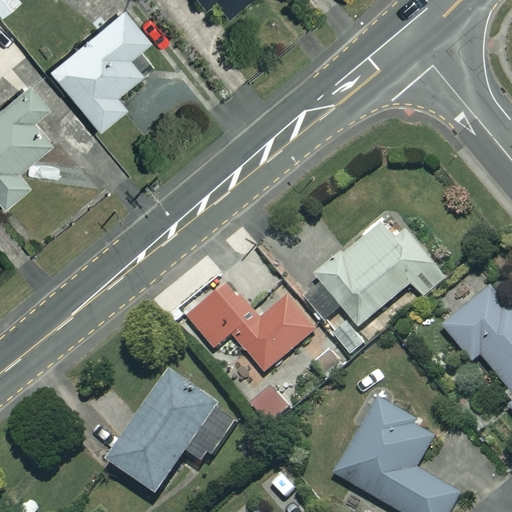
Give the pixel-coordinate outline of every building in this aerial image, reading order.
[(0,0),(0,13),(16,0),(0,0)] [(193,0),(203,11),(211,4),(226,22),(251,0),(193,0)] [(146,39),(121,7),(47,66),(97,128),(124,106),(114,93),(140,72),(126,55),(146,39)] [(46,105),(25,80),(0,101),(0,202),(2,205),(28,183),(16,169),(48,141),(30,119),(46,105)] [(345,308),(354,318),(334,334),(352,355),(387,326),(377,313),(413,283),(426,298),(449,279),(395,215),(345,257),(342,253),(317,274),(324,282),(304,298),(326,324),(345,308)] [(260,320),(230,283),(189,316),(216,348),(234,333),(265,372),(317,330),(290,296),(260,320)] [(511,307),(509,309),(493,287),(445,324),(474,362),(484,355),(511,390),(511,404),(511,405),(511,307)] [(223,406),(173,371),(111,460),(160,495),(223,406)] [(437,434),(379,401),(337,473),(402,511),(450,511),(461,493),(417,468),(437,434)] [(62,511),(63,511),(20,471),(0,492),(0,511),(62,511)]
